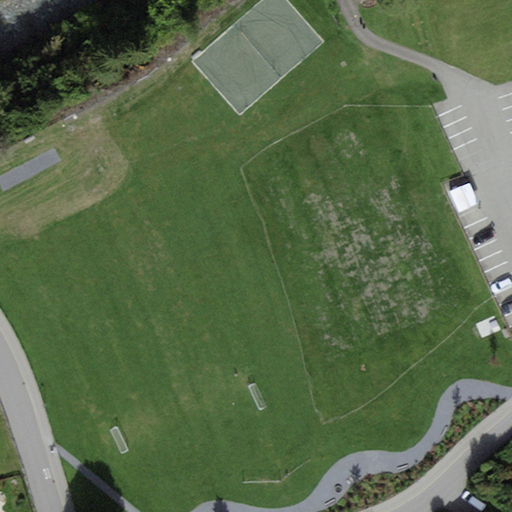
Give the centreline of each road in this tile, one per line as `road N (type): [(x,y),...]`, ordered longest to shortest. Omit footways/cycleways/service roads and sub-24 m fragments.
road 1 (residential): [(0,359),(51,511)]
road 2 (residential): [(413,511),(511,428)]
